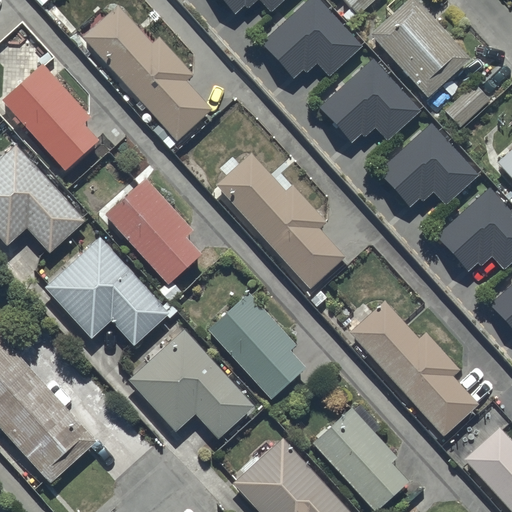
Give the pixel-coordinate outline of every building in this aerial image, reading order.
[(216,0),(234,19),(244,10),(247,13),(257,3),(270,17),(287,0),(216,0)] [(318,0),(312,0),(260,46),(293,83),(302,74),(305,78),(316,67),(328,81),(363,50),(318,0)] [(377,0),(341,0),(341,1),(349,11),(341,18),(347,25),(355,18),(356,19),(377,0)] [(467,87),(456,76),(469,64),(412,0),(410,0),(368,38),(427,104),(449,85),(458,95),(467,87)] [(116,8),(81,40),(177,147),(214,114),(187,84),(193,79),(158,39),(151,46),(116,8)] [(373,62),(318,112),(351,148),(352,147),(364,160),(374,151),(365,141),(374,133),(387,146),(421,115),(373,62)] [(42,67),(1,106),(65,176),(99,145),(84,128),(91,121),(42,67)] [(474,87),(444,113),(458,130),(489,104),(474,87)] [(432,126),(376,176),(409,211),(419,202),(422,205),(432,196),(444,209),(478,177),(432,126)] [(0,161),(0,244),(6,252),(26,234),(48,259),(85,226),(15,148),(0,161)] [(511,152),(495,168),(511,185),(511,152)] [(251,156),(215,188),(309,294),(346,261),(320,232),(326,227),(291,188),(285,194),(251,156)] [(104,219),(98,225),(170,305),(182,294),(174,285),(203,259),(188,242),(195,236),(147,181),(104,219)] [(511,215),(490,191),(435,240),(467,276),(476,268),(480,271),(491,261),(503,274),(511,266),(511,215)] [(98,242),(43,293),(91,345),(111,326),(134,351),(162,325),(168,330),(180,318),(170,307),(164,312),(98,242)] [(511,286),(489,308),(511,332),(511,286)] [(248,295),(205,333),(270,405),(307,372),(291,354),(297,349),(248,295)] [(383,303),(346,336),(443,441),(479,408),(454,380),(461,374),(425,335),(418,341),(383,303)] [(150,365),(127,385),(174,437),(194,420),(217,445),(254,412),(184,333),(167,347),(162,342),(144,358),(150,365)] [(97,445),(0,336),(0,435),(49,489),(97,445)] [(317,442),(311,447),(369,511),(378,511),(408,485),(392,467),(398,462),(375,437),(382,431),(359,405),(334,428),(330,423),(313,438),(317,442)] [(511,511),(511,443),(499,429),(462,463),(506,511),(511,511)] [(236,483),(232,486),(254,511),(348,511),(284,440),(259,462),(253,456),(231,477),(236,483)]
